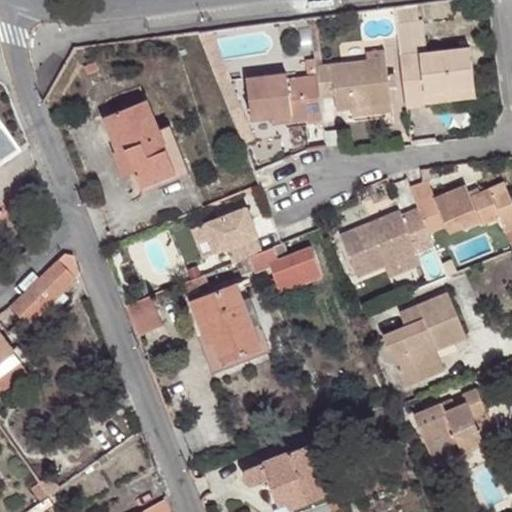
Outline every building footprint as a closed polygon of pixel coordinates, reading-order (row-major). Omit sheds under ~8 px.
[(402,59),(407,108),(429,101),(428,91),(476,87),(472,48),(402,59)] [(366,52),(367,60),(385,58),(384,50),(366,52)] [(367,60),(316,66),(317,78),(320,97),(334,96),(336,110),(352,108),(391,103),(389,85),(387,75),(385,58),(367,60)] [(310,78),(317,78),(316,66),(315,62),(308,63),(310,78)] [(36,84),(44,88),(54,69),(45,65),(36,84)] [(291,122),(322,120),(320,97),(317,78),(310,78),(288,79),(287,73),(247,77),(251,120),(272,118),(290,116),(291,122)] [(229,80),(218,83),(229,112),(240,108),(229,80)] [(428,91),(429,101),(477,97),(476,87),(428,91)] [(102,117),(116,150),(123,147),(134,174),(139,187),(143,185),(174,172),(157,130),(144,100),(102,117)] [(391,103),(352,108),(353,115),(392,110),(391,103)] [(273,124),(291,122),(290,116),(272,118),(273,124)] [(169,124),(157,130),(174,172),(187,167),(169,124)] [(0,160),(16,149),(0,126),(0,160)] [(123,147),(116,150),(113,151),(123,178),(134,174),(123,147)] [(174,172),(143,185),(146,190),(189,172),(187,167),(174,172)] [(437,206),(420,213),(429,235),(448,227),(445,221),(458,215),(461,222),(465,231),(483,223),(484,226),(501,220),(507,234),(511,231),(511,196),(507,184),(472,197),(467,186),(435,199),(437,206)] [(245,206),(203,223),(215,252),(256,235),(245,206)] [(385,269),(417,256),(401,215),(342,237),(359,280),(385,269)] [(448,227),(461,222),(458,215),(445,221),(448,227)] [(274,246),(272,247),(278,261),(287,256),(282,243),(280,244),(274,246)] [(272,247),(247,257),(253,272),(269,266),(275,281),(298,272),(302,283),(321,275),(310,247),(287,256),(278,261),(272,247)] [(66,253),(59,259),(76,277),(80,273),(73,255),(66,253)] [(422,268),(417,256),(385,269),(389,281),(422,268)] [(59,259),(22,294),(40,314),(45,309),(76,277),(59,259)] [(298,272),(275,281),(279,292),(302,283),(298,272)] [(203,273),(181,282),(185,293),(207,284),(203,273)] [(209,330),(221,362),(262,347),(252,324),(244,326),(236,305),(243,302),(236,282),(189,299),(202,333),(209,330)] [(444,337),(447,345),(466,337),(447,292),(399,312),(405,326),(383,335),(404,386),(421,379),(417,370),(440,360),(436,349),(433,342),(444,337)] [(22,294),(12,305),(24,320),(26,323),(40,314),(22,294)] [(124,305),(136,336),(161,326),(149,295),(124,305)] [(244,326),(252,324),(243,302),(236,305),(244,326)] [(12,305),(0,312),(0,322),(7,332),(24,320),(12,305)] [(0,363),(14,353),(2,336),(0,333),(0,363)] [(436,349),(447,345),(444,337),(433,342),(436,349)] [(14,353),(0,363),(0,379),(20,364),(22,363),(14,353)] [(417,370),(421,379),(444,369),(440,360),(417,370)] [(20,364),(0,379),(0,393),(1,394),(27,373),(20,364)] [(444,411),(440,403),(413,414),(430,455),(457,444),(460,451),(483,442),(472,417),(484,411),(475,389),(462,394),(465,402),(453,407),(444,411)] [(449,399),(440,403),(444,411),(453,407),(449,399)] [(325,438),(315,442),(327,474),(321,477),(327,494),(331,509),(349,503),(325,438)] [(268,479),(280,511),(281,511),(327,494),(321,477),(327,474),(315,442),(248,468),(244,472),(244,478),(248,483),(254,484),(268,479)] [(457,444),(430,455),(433,462),(460,451),(457,444)] [(171,511),(167,498),(158,503),(161,511),(171,511)] [(161,511),(158,503),(143,511),(161,511)]
